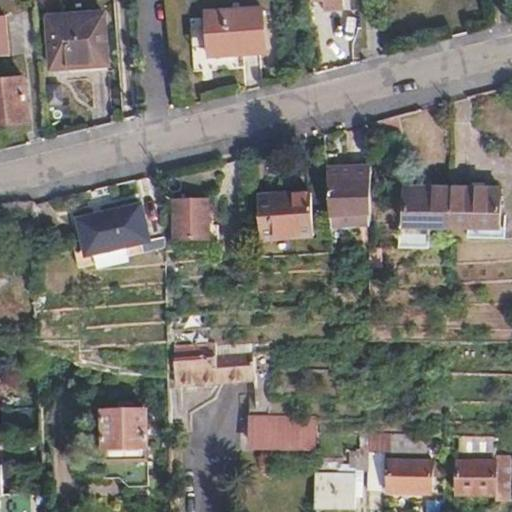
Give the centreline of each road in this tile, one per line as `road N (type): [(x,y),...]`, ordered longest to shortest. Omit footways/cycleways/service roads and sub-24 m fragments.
road 1 (unclassified): [(511,52),(161,142)]
road 2 (unclassified): [(161,142),(0,183)]
road 3 (residential): [(161,142),(153,0)]
